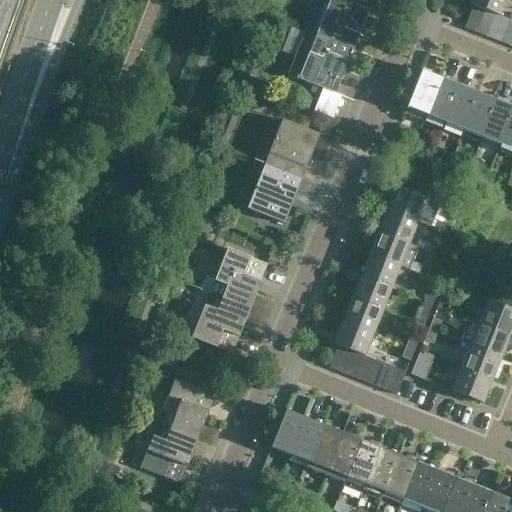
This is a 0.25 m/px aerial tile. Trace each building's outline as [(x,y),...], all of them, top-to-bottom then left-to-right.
[(353,49),(363,26),(371,5),(358,0),(316,0),(305,30),(353,49)] [(500,16),(506,0),(470,0),(469,4),(474,6),(485,10),(496,15),(500,16)] [(476,33),(485,10),(474,6),(465,28),(476,33)] [(487,37),(496,15),(485,10),(476,33),(487,37)] [(498,42),(507,19),(500,16),(496,15),(487,37),(498,42)] [(510,46),(511,40),(511,20),(507,19),(498,42),(510,46)] [(335,94),(345,70),(353,49),(305,30),(294,57),(305,62),(304,64),(318,70),(312,85),(335,94)] [(426,116),(440,79),(422,71),(423,70),(421,70),(406,110),(407,110),(408,109),(426,116)] [(445,124),(459,86),(440,79),(426,116),(445,124)] [(463,131),(478,94),(459,86),(445,124),(463,131)] [(481,138),(496,101),(478,94),(463,131),(481,138)] [(307,99),(304,107),(314,111),(318,103),(307,99)] [(500,146),(511,114),(511,107),(496,101),(481,138),(500,146)] [(511,150),(511,114),(500,146),(511,150)] [(258,148),(253,161),(301,180),(306,169),(309,170),(310,169),(306,168),(319,135),(282,120),(269,153),(258,148)] [(413,146),(422,149),(425,142),(416,138),(413,146)] [(436,146),(433,153),(443,157),(446,150),(436,146)] [(476,159),(473,167),(484,171),(487,163),(476,159)] [(300,193),(301,192),(297,190),(301,180),(253,161),(248,172),(259,177),(246,209),(284,224),(297,191),(300,193)] [(434,198),(440,184),(419,176),(413,189),(434,198)] [(396,187),(387,210),(417,221),(426,199),(396,187)] [(408,244),(417,221),(387,210),(378,232),(408,244)] [(202,218),(196,234),(206,238),(213,222),(202,218)] [(399,266),(408,244),(378,232),(369,255),(399,266)] [(416,246),(427,251),(430,243),(420,238),(416,246)] [(221,284),(216,296),(250,309),(260,282),(257,281),(258,278),(259,279),(261,273),(259,272),(262,264),(267,266),(267,265),(227,249),(226,251),(229,252),(218,281),(215,279),(214,281),(221,284)] [(391,289),(399,266),(369,255),(360,277),(391,289)] [(407,269),(418,273),(422,265),(411,261),(407,269)] [(382,311),(391,289),(360,277),(352,299),(382,311)] [(450,299),(455,288),(447,284),(442,295),(450,299)] [(436,294),(435,294),(428,291),(424,302),(432,305),(436,294)] [(238,337),(250,309),(216,296),(212,294),(207,307),(204,306),(204,308),(207,309),(195,338),(192,336),(191,338),(232,354),(232,353),(227,351),(230,344),(233,345),(235,338),(234,338),(235,336),(238,337)] [(373,333),(382,311),(352,299),(343,321),(373,333)] [(511,328),(511,310),(488,301),(479,323),(510,335),(511,328)] [(425,323),(432,305),(424,302),(417,320),(425,323)] [(441,322),(433,318),(429,329),(437,332),(441,322)] [(364,356),(373,333),(343,321),(334,344),(338,345),(349,350),(360,355),(364,356)] [(501,357),(510,335),(479,323),(470,345),(501,357)] [(433,344),(437,332),(429,329),(425,340),(433,344)] [(419,339),(418,338),(411,335),(406,346),(414,349),(419,339)] [(341,373),(349,350),(338,345),(329,368),(341,373)] [(492,380),(501,357),(470,345),(462,368),(492,380)] [(410,360),(414,349),(406,346),(402,357),(410,360)] [(351,377),(360,355),(349,350),(341,373),(351,377)] [(434,356),(421,351),(420,351),(411,375),(424,380),(434,356)] [(362,381),(371,359),(364,356),(360,355),(351,377),(362,381)] [(374,386),(383,364),(371,359),(362,381),(374,386)] [(385,390),(394,368),(383,364),(374,386),(385,390)] [(405,372),(394,368),(385,390),(396,395),(405,372)] [(482,404),(492,380),(462,368),(452,391),(482,404)] [(169,414),(164,426),(198,439),(209,412),(205,411),(206,409),(207,409),(210,403),(207,402),(210,394),(215,396),(215,395),(175,379),(175,381),(178,382),(166,411),(163,409),(162,411),(169,414)] [(290,456),(305,418),(287,411),(288,410),(286,410),(270,450),(272,450),(272,449),(290,456)] [(308,463),(323,426),(305,418),(290,456),(308,463)] [(187,467),(198,439),(164,426),(161,424),(156,437),(152,436),(152,438),(155,439),(143,468),(140,467),(140,468),(180,484),(180,483),(176,481),(179,474),(181,475),(184,468),(182,468),(183,466),(187,467)] [(324,476),(341,433),(323,426),(308,463),(306,468),(324,476)] [(343,483),(361,441),(341,433),(324,476),(343,483)] [(360,497),(379,448),(361,441),(343,483),(340,490),(360,497)] [(383,493),(398,456),(379,448),(360,497),(378,505),(383,493)] [(402,501),(417,463),(398,456),(383,493),(402,501)] [(421,508),(436,471),(417,463),(402,501),(421,508)] [(430,511),(440,511),(455,478),(436,471),(421,508),(430,511)] [(462,511),(473,485),(455,478),(440,511),(462,511)] [(483,511),(492,493),(473,485),(462,511),(483,511)] [(300,488),(296,497),(313,503),(316,495),(300,488)] [(505,511),(510,500),(492,493),(483,511),(505,511)] [(335,501),(331,511),(332,511),(353,511),(354,509),(335,501)]
